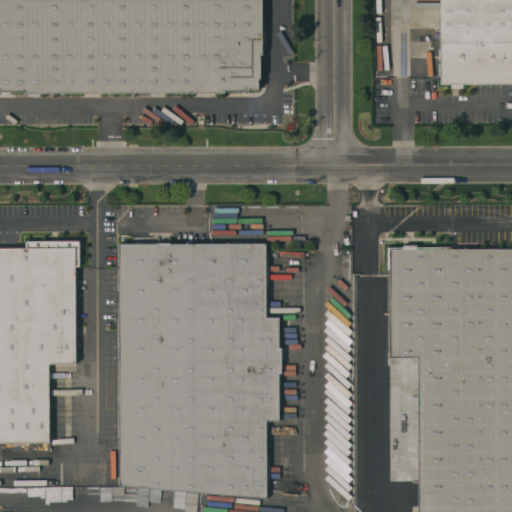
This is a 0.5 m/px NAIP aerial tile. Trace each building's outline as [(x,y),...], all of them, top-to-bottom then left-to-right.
[(0,0),(263,0),(264,54),(262,54),(262,78),(260,78),(260,88),(250,88),(250,90),(226,90),(226,92),(24,93),(24,91),(0,91),(0,0)] [(511,0),(511,84),(440,84),(439,0),(511,0)] [(49,446),(40,446),(40,453),(23,453),(23,446),(19,446),(19,456),(6,456),(6,446),(0,446),(0,250),(26,250),(26,244),(79,243),(79,267),(75,267),(75,366),(48,366),(49,446)] [(120,489),(120,246),(268,246),(268,319),(281,319),(281,351),(283,351),(283,376),(281,376),(281,423),(268,423),(268,501),(120,489)] [(387,252),(511,251),(511,511),(416,511),(416,359),(387,359),(387,252)]
